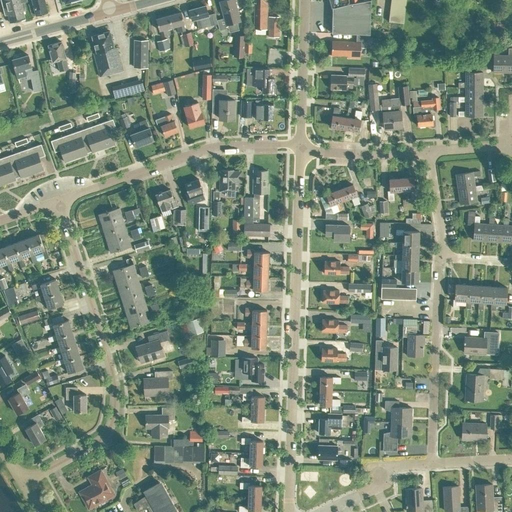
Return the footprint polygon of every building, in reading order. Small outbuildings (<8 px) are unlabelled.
[(1,0),(5,15),(8,14),(10,22),(25,19),(23,10),(26,9),(24,2),(27,2),(26,0),(1,0)] [(31,0),(36,16),(48,12),(44,0),(31,0)] [(238,29),(236,22),(240,21),(234,0),(224,0),(219,1),(226,25),(228,24),(230,31),(238,29)] [(269,17),(267,17),(267,3),(273,3),(272,0),(253,0),(254,3),(255,3),(254,28),(269,29),(268,36),(278,37),(279,16),(269,16),(269,17)] [(329,0),(331,8),(333,7),(332,33),(370,34),(370,0),(367,0),(348,3),(347,0),(329,0)] [(391,0),(389,21),(403,23),(406,0),(391,0)] [(215,13),(208,14),(206,5),(189,10),(192,20),(196,19),(198,29),(218,23),(215,13)] [(178,32),(181,31),(185,30),(183,24),(184,23),(181,12),(169,15),(172,27),(177,26),(178,32)] [(172,27),(169,15),(156,18),(159,30),(160,30),(162,37),(169,35),(167,28),(172,27)] [(185,30),(181,31),(182,34),(179,35),(182,45),(185,45),(185,46),(194,44),(190,32),(186,33),(185,30)] [(206,39),(212,37),(210,30),(203,32),(206,39)] [(117,47),(114,48),(110,31),(92,36),(96,53),(94,53),(100,76),(116,72),(116,71),(123,69),(117,47)] [(234,57),(244,57),(245,35),(235,34),(234,57)] [(356,41),(348,41),(332,41),(331,55),(360,56),(360,47),(369,47),(370,34),(356,34),(356,41)] [(156,41),(159,52),(170,48),(167,38),(156,41)] [(135,39),(134,66),(147,66),(148,39),(135,39)] [(59,71),(64,70),(68,69),(65,58),(66,58),(62,41),(48,45),(52,62),(57,60),(59,71)] [(481,47),(481,58),(489,58),(489,47),(481,47)] [(508,55),(498,55),(498,48),(493,48),(493,72),(508,72),(508,55)] [(258,68),(267,69),(268,55),(259,54),(258,68)] [(28,55),(12,59),(15,71),(16,71),(18,78),(26,76),(27,80),(31,79),(35,92),(43,90),(38,70),(32,71),(31,67),(28,55)] [(202,59),(192,61),(194,69),(204,67),(202,59)] [(346,74),(346,75),(346,76),(353,77),(353,75),(356,75),(356,78),(364,79),(365,68),(348,67),(348,75),(346,74)] [(274,85),(274,78),(270,78),(270,69),(267,69),(258,68),(247,68),(246,85),(259,85),(260,87),(263,87),(263,92),(268,92),(268,94),(276,94),(276,85),(274,85)] [(465,86),(482,87),(482,72),(465,72),(465,82),(458,82),(458,87),(465,87),(465,86)] [(202,99),(210,99),(210,85),(211,85),(211,75),(202,75),(202,99)] [(346,76),(346,75),(330,75),(330,89),(346,89),(346,83),(353,83),(353,77),(346,76)] [(168,95),(175,93),(172,80),(164,82),(168,95)] [(117,94),(147,91),(146,82),(116,85),(117,94)] [(153,93),(165,90),(163,82),(151,85),(153,93)] [(377,83),(368,84),(370,110),(379,109),(377,83)] [(399,98),(390,99),(393,128),(402,127),(400,105),(410,104),(408,85),(398,86),(399,98)] [(458,96),(458,97),(453,97),(453,101),(465,101),(482,101),(482,87),(465,86),(465,87),(465,97),(458,96)] [(220,104),(220,118),(234,119),(234,100),(223,99),(223,89),(212,89),(212,103),(220,104)] [(432,100),(417,101),(416,91),(409,91),(410,102),(413,101),(413,107),(414,116),(417,116),(418,126),(433,124),(432,113),(430,113),(430,109),(433,109),(437,109),(436,97),(432,98),(432,100)] [(393,128),(390,99),(381,100),(383,112),(384,129),(393,128)] [(253,101),(242,100),(241,117),(252,118),(253,101)] [(465,101),(465,111),(458,111),(458,116),(482,116),(482,101),(465,101)] [(189,127),(204,122),(201,112),(198,102),(191,104),(192,106),(190,106),(190,105),(185,106),(185,107),(184,108),(187,116),(186,116),(189,127)] [(273,104),(255,104),(255,118),(273,119),(273,104)] [(344,129),(346,117),(338,116),(339,108),(334,107),(331,127),(344,129)] [(354,118),(346,117),(344,129),(358,131),(361,111),(355,110),(354,118)] [(130,126),(129,124),(131,123),(128,116),(126,116),(125,113),(118,116),(123,128),(130,126)] [(173,121),(171,114),(156,120),(158,126),(161,125),(164,136),(178,131),(174,120),(173,121)] [(113,119),(94,125),(102,149),(115,144),(111,132),(117,130),(113,119)] [(149,127),(146,119),(139,122),(142,130),(131,134),(135,146),(154,140),(149,127)] [(94,125),(82,129),(90,153),(102,149),(94,125)] [(82,129),(69,134),(77,158),(90,153),(82,129)] [(69,134),(50,140),(55,152),(61,150),(65,162),(77,158),(69,134)] [(41,144),(23,150),(31,174),(43,169),(39,157),(45,155),(41,144)] [(23,150),(10,155),(18,178),(31,174),(23,150)] [(10,155),(0,158),(0,166),(6,183),(18,178),(10,155)] [(496,181),(494,168),(487,169),(489,182),(496,181)] [(235,191),(235,182),(241,182),(241,171),(233,171),(233,170),(220,170),(219,191),(227,191),(227,193),(225,192),(225,195),(226,195),(226,197),(235,197),(235,191)] [(269,235),(269,223),(259,223),(259,193),(268,193),(269,184),(267,183),(267,170),(253,170),(253,192),(254,192),(254,197),(244,197),(243,235),(269,235)] [(475,186),(473,176),(480,175),(479,170),(455,174),(458,189),(475,186)] [(413,177),(401,178),(402,190),(411,190),(411,199),(417,198),(417,189),(414,189),(413,177)] [(402,190),(401,178),(389,179),(390,191),(387,191),(388,200),(394,200),(393,191),(402,190)] [(199,179),(185,184),(187,192),(185,193),(189,204),(204,198),(201,190),(202,189),(199,179)] [(339,189),(344,200),(351,197),(354,205),(359,203),(353,184),(339,189)] [(482,185),(475,186),(458,189),(460,203),(477,201),(475,191),(482,189),(482,185)] [(170,189),(156,194),(161,210),(163,216),(171,213),(169,208),(171,207),(171,208),(178,206),(176,199),(174,200),(170,189)] [(344,200),(339,189),(326,194),(333,213),(339,211),(336,203),(344,200)] [(219,191),(213,191),(213,201),(212,201),(212,215),(221,215),(221,201),(219,201),(219,191)] [(99,219),(118,214),(114,202),(96,208),(99,219)] [(361,206),(365,218),(372,215),(372,213),(376,212),(373,204),(369,206),(368,203),(361,206)] [(198,204),(198,214),(201,214),(201,220),(207,220),(207,215),(208,215),(209,205),(198,204)] [(185,222),(185,209),(176,209),(174,209),(173,224),(185,225),(185,222)] [(118,214),(99,219),(103,230),(121,225),(118,214)] [(160,229),(156,216),(149,218),(153,231),(160,229)] [(489,224),(479,223),(479,216),(475,216),(474,225),(473,240),(488,241),(489,224)] [(489,224),(488,241),(502,242),(503,225),(493,224),(494,217),(489,217),(489,224)] [(511,242),(511,225),(508,225),(508,218),(503,218),(503,225),(502,242),(511,242)] [(376,236),(376,221),(363,221),(363,228),(369,228),(368,236),(376,236)] [(325,224),(325,234),(334,235),(334,240),(348,240),(349,225),(342,225),(342,224),(325,224)] [(121,225),(103,230),(106,241),(124,236),(121,225)] [(140,226),(132,228),(136,238),(143,235),(140,226)] [(402,243),(418,244),(419,231),(403,231),(403,229),(396,229),(395,234),(403,235),(402,242),(402,243)] [(33,254),(34,253),(41,250),(44,259),(49,257),(46,248),(44,249),(39,234),(27,238),(33,254)] [(106,241),(109,253),(128,247),(124,236),(106,241)] [(33,254),(27,238),(15,243),(21,258),(23,257),(30,255),(33,263),(37,261),(34,253),(33,254)] [(150,239),(137,242),(138,248),(151,245),(150,239)] [(228,250),(241,250),(241,241),(228,241),(228,250)] [(395,242),(389,242),(389,246),(395,246),(395,247),(402,247),(402,255),(402,256),(418,257),(418,244),(402,243),(402,242),(395,242)] [(21,258),(15,243),(3,247),(9,262),(11,261),(18,259),(21,267),(26,265),(23,257),(21,258)] [(9,262),(3,247),(0,248),(0,265),(6,263),(10,271),(14,270),(11,261),(9,262)] [(254,264),(268,264),(268,252),(254,251),(254,249),(247,249),(246,257),(254,257),(254,264)] [(142,260),(150,259),(149,252),(141,252),(142,260)] [(347,262),(358,262),(362,262),(362,260),(362,256),(358,256),(358,254),(348,254),(347,262)] [(402,256),(402,255),(395,255),(395,260),(402,260),(402,267),(401,269),(418,270),(418,257),(402,256)] [(109,261),(112,272),(131,267),(127,256),(109,261)] [(324,261),(324,273),(340,274),(340,273),(349,273),(349,266),(340,266),(340,261),(324,261)] [(141,266),(143,276),(154,273),(152,263),(141,266)] [(268,264),(254,264),(254,266),(251,266),(251,271),(254,271),(253,277),(268,277),(268,264)] [(112,272),(115,283),(134,278),(131,267),(112,272)] [(401,269),(402,267),(394,267),(394,272),(401,272),(401,282),(417,282),(418,270),(401,269)] [(253,280),(246,280),(239,280),(239,287),(253,288),(253,290),(267,290),(268,277),(253,277),(253,280)] [(115,283),(119,294),(137,288),(134,278),(115,283)] [(154,278),(146,280),(150,294),(158,292),(154,278)] [(44,296),(59,291),(56,279),(41,283),(40,282),(32,285),(33,289),(41,287),(44,294),(44,296)] [(381,279),(381,287),(396,287),(396,279),(381,279)] [(348,283),(348,291),(370,292),(371,283),(348,283)] [(467,300),(468,285),(455,284),(454,299),(453,299),(453,307),(458,307),(458,300),(466,300),(467,300)] [(467,300),(466,300),(465,308),(470,308),(471,301),(478,301),(479,301),(481,285),(468,285),(467,300)] [(479,301),(478,301),(478,309),(483,309),(483,302),(491,302),(492,302),(493,286),(481,285),(479,301)] [(492,302),(491,302),(490,309),(495,310),(496,303),(505,303),(507,287),(493,286),(492,302)] [(119,294),(122,305),(141,300),(137,288),(119,294)] [(348,296),(339,295),(339,290),(323,290),(323,302),(339,303),(339,302),(348,302),(348,296)] [(44,296),(44,294),(35,297),(37,301),(45,298),(48,308),(63,303),(59,291),(44,296)] [(122,305),(125,316),(144,311),(141,300),(122,305)] [(0,320),(12,314),(7,306),(0,310),(0,320)] [(252,322),(266,323),(267,310),(253,310),(253,308),(245,307),(245,315),(252,315),(252,322)] [(37,310),(15,317),(17,325),(20,324),(40,318),(37,310)] [(125,316),(129,328),(147,322),(144,311),(125,316)] [(350,314),(350,322),(370,322),(370,314),(350,314)] [(53,324),(51,317),(44,319),(46,325),(44,325),(46,330),(54,327),(56,335),(57,336),(72,331),(68,319),(53,324)] [(185,322),(190,336),(204,331),(199,317),(185,322)] [(385,318),(375,318),(375,332),(385,333),(385,318)] [(403,318),(403,326),(403,336),(408,336),(407,355),(422,356),(423,334),(416,334),(416,326),(410,326),(410,319),(403,318)] [(338,332),(338,331),(347,332),(347,325),(338,324),(338,319),(322,319),(322,331),(338,332)] [(266,323),(252,322),(252,325),(249,325),(249,329),(252,329),(252,335),(266,336),(266,323)] [(164,355),(160,342),(169,339),(167,330),(147,336),(149,342),(136,346),(141,362),(164,355)] [(57,336),(56,335),(48,337),(49,342),(58,339),(60,346),(60,348),(76,343),(72,331),(57,336)] [(486,338),(465,337),(464,352),(485,353),(486,344),(497,345),(498,333),(486,332),(486,338)] [(266,336),(252,335),(251,338),(244,338),(244,346),(251,346),(251,348),(265,348),(266,336)] [(14,342),(23,359),(33,354),(25,337),(14,342)] [(210,355),(225,356),(226,339),(211,339),(210,355)] [(375,355),(375,369),(382,369),(396,369),(397,347),(383,346),(383,340),(376,339),(375,355)] [(360,351),(361,343),(350,342),(349,350),(360,351)] [(60,348),(60,346),(51,349),(53,353),(61,351),(64,358),(64,360),(79,355),(76,343),(60,348)] [(337,361),(337,360),(346,360),(346,353),(337,353),(337,348),(321,348),(321,360),(337,361)] [(13,369),(4,354),(0,357),(0,383),(1,385),(11,378),(8,372),(13,369)] [(64,360),(64,358),(55,361),(57,365),(65,363),(68,372),(83,367),(79,355),(64,360)] [(178,361),(180,368),(194,364),(192,356),(178,361)] [(258,357),(242,357),(241,372),(251,373),(251,380),(263,380),(264,364),(257,364),(258,357)] [(479,368),(476,374),(467,373),(465,399),(482,400),(483,375),(485,375),(489,375),(489,378),(502,378),(510,378),(510,370),(503,369),(479,368)] [(144,395),(155,394),(155,395),(168,394),(167,379),(173,379),(172,370),(154,371),(154,377),(144,378),(144,395)] [(23,378),(27,385),(40,378),(36,371),(23,378)] [(44,372),(48,385),(59,382),(57,374),(50,376),(48,371),(44,372)] [(354,371),(354,380),(366,380),(366,371),(354,371)] [(218,372),(208,372),(207,382),(217,383),(218,372)] [(320,390),(332,391),(332,383),(340,383),(340,377),(320,376),(320,390)] [(18,389),(19,392),(9,398),(17,413),(28,407),(22,395),(29,391),(25,384),(18,389)] [(86,394),(77,394),(77,387),(66,387),(66,399),(74,399),(74,411),(86,411),(86,394)] [(332,391),(320,390),(319,404),(339,405),(340,399),(331,399),(332,391)] [(251,408),(263,408),(264,396),(252,396),(252,393),(243,393),(242,399),(251,400),(251,408)] [(391,421),(411,422),(412,407),(398,407),(399,401),(385,400),(384,409),(391,411),(391,421)] [(62,413),(68,410),(64,404),(59,407),(62,413)] [(343,405),(342,413),(363,413),(363,412),(369,413),(369,408),(355,407),(355,405),(343,405)] [(55,406),(49,410),(55,420),(61,416),(55,406)] [(162,414),(145,415),(146,428),(151,428),(152,437),(167,436),(167,427),(168,427),(168,419),(174,419),(174,407),(162,407),(162,414)] [(263,408),(251,408),(251,417),(242,416),(242,422),(251,423),(251,420),(263,421),(263,408)] [(319,418),(318,433),(329,433),(330,428),(337,428),(341,428),(341,427),(341,413),(328,413),(327,418),(319,418)] [(489,429),(497,429),(498,425),(501,425),(502,415),(498,414),(490,414),(489,429)] [(28,420),(31,425),(25,428),(35,444),(45,438),(39,426),(43,424),(38,415),(28,420)] [(411,422),(391,421),(391,431),(383,433),(383,450),(397,451),(397,436),(410,437),(411,422)] [(477,439),(477,440),(485,441),(486,423),(462,422),(461,438),(477,439)] [(189,441),(202,442),(203,434),(197,434),(198,431),(190,430),(189,441)] [(250,452),(262,453),(262,441),(250,440),(251,438),(241,437),(241,443),(250,444),(250,452)] [(197,446),(194,446),(194,462),(204,462),(204,442),(197,442),(197,446)] [(164,446),(154,445),(154,462),(164,462),(164,446)] [(318,445),(318,458),(336,459),(337,445),(318,445)] [(174,462),(174,446),(164,446),(164,462),(174,462)] [(174,462),(184,462),(184,446),(174,446),(174,462)] [(194,462),(194,446),(184,446),(184,462),(194,462)] [(262,465),(262,453),(250,452),(249,458),(240,457),(240,467),(250,467),(250,465),(262,465)] [(218,465),(218,474),(237,474),(237,465),(218,465)] [(123,468),(115,472),(119,479),(126,475),(123,468)] [(105,478),(100,470),(88,477),(92,484),(92,487),(88,485),(87,487),(81,491),(80,493),(88,506),(90,507),(94,505),(95,502),(103,498),(106,498),(112,495),(113,492),(110,486),(107,486),(103,479),(105,478)] [(146,495),(134,503),(138,510),(147,506),(150,511),(176,511),(159,482),(144,491),(146,495)] [(248,497),(261,497),(261,485),(249,485),(249,482),(240,482),(239,488),(248,488),(248,497)] [(501,511),(501,496),(492,496),(492,484),(475,484),(477,511),(476,511),(486,511),(486,510),(490,510),(490,511),(501,511)] [(443,486),(444,510),(458,510),(457,511),(467,511),(467,506),(459,507),(458,485),(443,486)] [(431,511),(431,501),(422,501),(421,488),(406,488),(407,498),(406,498),(406,511),(425,510),(425,511),(431,511)] [(261,497),(248,497),(248,506),(239,505),(239,511),(248,511),(248,509),(260,510),(261,497)]
